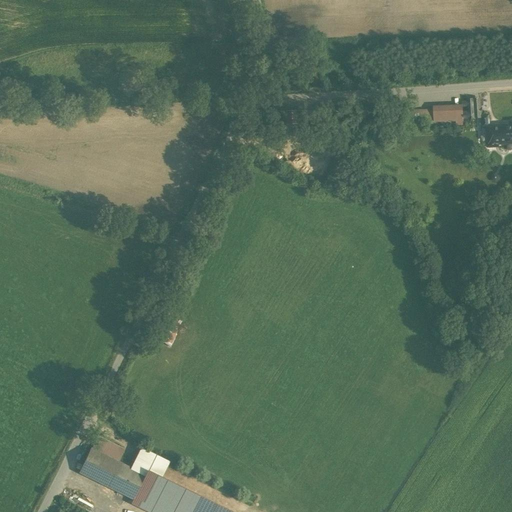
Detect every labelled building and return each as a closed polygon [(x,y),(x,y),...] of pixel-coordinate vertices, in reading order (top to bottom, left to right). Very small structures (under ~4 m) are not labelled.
[(481,97),(468,98),(469,118),(482,117),(482,127),(490,126),(489,115),(482,115),(481,97)] [(462,105),(434,106),(434,121),(463,120),(462,105)] [(433,109),(404,110),(404,121),(433,120),(433,109)] [(511,121),(511,124),(498,125),(499,143),(511,142),(511,121)] [(172,329),(157,322),(151,335),(166,342),(172,329)] [(123,450),(97,437),(92,449),(118,462),(123,450)] [(92,449),(91,448),(79,472),(133,498),(145,475),(118,462),(92,449)]
